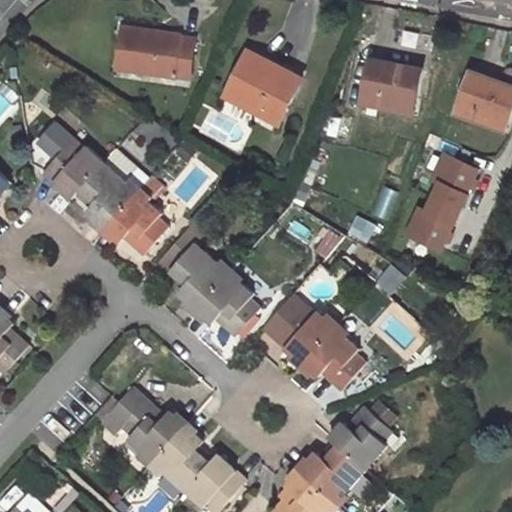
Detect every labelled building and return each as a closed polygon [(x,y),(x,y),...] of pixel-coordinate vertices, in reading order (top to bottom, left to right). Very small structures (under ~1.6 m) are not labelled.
[(123,34),(146,37),(147,29),(124,26),(123,34)] [(119,66),(191,77),(197,39),(181,37),(182,34),(147,29),(146,37),(123,34),(119,66)] [(304,79),(250,50),(227,95),(262,114),(264,110),(282,120),(304,79)] [(364,100),(410,109),(413,98),(418,99),(425,69),(373,58),(364,100)] [(511,116),(511,85),(472,71),(457,112),(503,128),(506,117),(511,119),(511,116)] [(264,110),(262,114),(279,124),(282,120),(264,110)] [(506,117),(503,128),(508,129),(511,119),(506,117)] [(47,172),(74,197),(80,190),(105,162),(89,146),(87,148),(77,138),(47,172)] [(105,162),(80,190),(96,203),(90,211),(107,227),(140,191),(151,178),(117,148),(105,162)] [(444,255),(483,169),(442,151),(429,182),(438,186),(427,209),(418,205),(403,237),(444,255)] [(0,205),(2,203),(0,201),(0,195),(14,179),(0,166),(0,205)] [(140,191),(152,202),(165,187),(153,176),(151,178),(140,191)] [(161,217),(165,213),(152,202),(140,191),(107,227),(124,242),(130,235),(149,253),(173,227),(161,217)] [(199,244),(207,235),(194,224),(161,260),(173,271),(188,284),(184,289),(181,292),(199,309),(232,273),(199,244)] [(169,276),(184,289),(188,284),(173,271),(169,276)] [(253,299),(257,295),(232,273),(199,309),(216,323),(221,318),(240,334),(263,308),(253,299)] [(265,328),(303,363),(336,326),(319,310),(316,313),(296,294),(265,328)] [(12,329),(17,322),(1,308),(0,308),(0,366),(8,372),(31,346),(12,329)] [(359,354),(362,349),(336,326),(303,363),(320,377),(326,372),(345,389),(368,362),(359,354)] [(131,440),(155,460),(186,425),(171,411),(171,410),(167,416),(147,398),(149,396),(136,384),(103,420),(117,433),(124,426),(135,435),(131,440)] [(378,415),(388,405),(382,400),(373,411),(378,415)] [(340,443),(369,469),(391,445),(388,441),(396,431),(392,427),(401,416),(388,405),(378,415),(373,411),(369,407),(353,426),(346,420),(333,437),(340,443)] [(206,442),(186,425),(155,460),(188,491),(214,461),(199,449),(206,442)] [(340,443),(327,458),(319,451),(303,470),(339,503),(369,469),(340,443)] [(214,461),(188,491),(207,508),(209,505),(216,511),(221,511),(248,480),(220,454),(214,461)] [(303,470),(290,485),(296,490),(278,511),(279,511),(331,511),(339,503),(303,470)] [(48,511),(30,494),(13,511),(48,511)]
